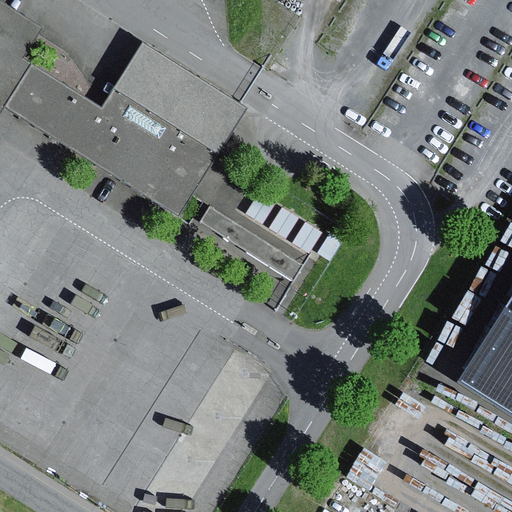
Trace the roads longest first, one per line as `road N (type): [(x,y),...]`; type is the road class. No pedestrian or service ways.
road 1 (unclassified): [(253,511),(411,261),(416,231),(408,200),(387,178),(249,87)]
road 2 (unknown): [(101,226),(3,378),(111,449),(138,445),(226,304)]
